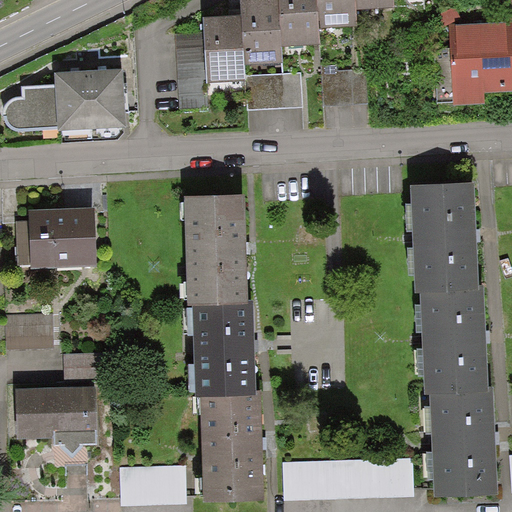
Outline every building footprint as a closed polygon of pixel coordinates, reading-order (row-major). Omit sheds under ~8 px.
[(241,0),(242,14),(247,58),(286,55),(283,36),(278,0),(241,0)] [(278,0),(283,36),(320,35),(320,19),(317,0),(278,0)] [(317,0),(320,19),(357,18),(359,3),(358,0),(317,0)] [(511,0),(501,0),(502,24),(511,23),(511,0)] [(242,14),(204,17),(205,30),(206,49),(208,61),(209,74),(247,72),(247,58),(242,14)] [(511,39),(511,25),(454,28),(455,47),(435,48),(438,103),(482,100),(482,90),(511,88),(511,39)] [(206,49),(205,30),(176,32),(178,48),(206,49)] [(208,61),(206,49),(178,48),(179,62),(208,61)] [(209,74),(208,61),(179,62),(179,75),(209,74)] [(321,61),(322,103),(370,102),(369,68),(338,69),(338,61),(321,61)] [(123,69),(56,74),(57,86),(33,86),(32,96),(25,95),(21,98),(11,102),(4,113),(11,127),(23,130),(56,127),(93,126),(125,126),(123,69)] [(303,72),(247,74),(248,107),(305,106),(303,72)] [(212,108),(209,74),(179,75),(181,109),(212,108)] [(417,186),(420,287),(425,287),(476,285),(472,183),(417,186)] [(188,194),(191,302),(198,302),(246,301),(243,194),(188,194)] [(94,211),(31,213),(32,220),(17,221),(19,265),(59,264),(58,257),(92,255),(92,261),(97,261),(94,211)] [(425,287),(429,389),(433,389),(485,387),(481,285),(476,285),(425,287)] [(198,302),(201,392),(204,392),(253,391),(251,301),(246,301),(198,302)] [(55,314),(6,315),(7,346),(55,344),(55,314)] [(114,351),(67,352),(68,381),(115,380),(114,351)] [(433,389),(436,492),(495,490),(491,387),(485,387),(433,389)] [(97,389),(17,391),(18,434),(54,433),(54,443),(64,445),(73,454),(82,445),(99,442),(97,389)] [(204,392),(207,498),(263,497),(260,391),(253,391),(204,392)] [(414,459),(284,463),(285,496),(415,492),(414,459)] [(186,466),(121,469),(122,502),(188,499),(186,466)]
